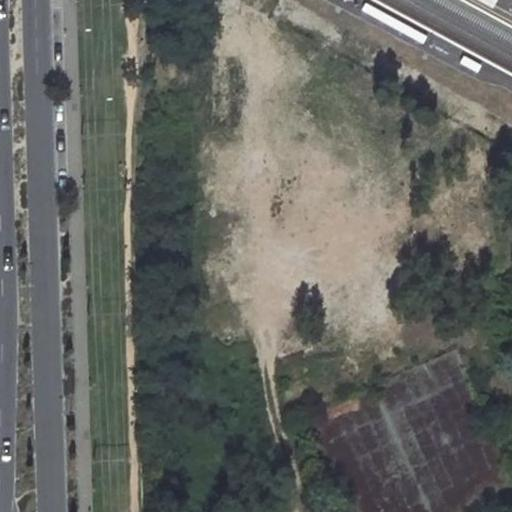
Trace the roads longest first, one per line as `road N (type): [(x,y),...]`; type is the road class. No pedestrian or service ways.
road 1 (primary): [(53,511),(35,0)]
road 2 (primary): [(0,202),(4,511)]
